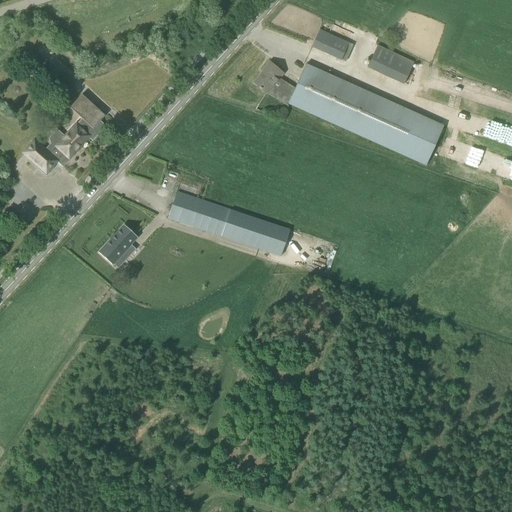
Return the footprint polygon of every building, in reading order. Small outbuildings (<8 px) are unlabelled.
[(341,60),(345,62),(353,46),(319,30),(311,48),(340,62),(341,60)] [(367,68),(403,85),(413,62),(377,46),(367,68)] [(306,64),(304,67),(293,92),(284,84),(279,89),(278,89),(277,90),(272,85),(283,73),(269,62),(263,70),(265,72),(262,76),(261,75),(254,83),(259,88),(261,90),(261,89),(266,93),(267,93),(287,106),(289,104),(426,166),(443,129),(444,126),(306,64)] [(70,108),(81,118),(64,137),(63,136),(60,136),(54,143),(54,145),(56,147),(49,155),(34,141),(23,153),(42,170),(49,169),(56,162),(63,167),(70,159),(69,158),(88,137),(92,140),(92,141),(92,142),(103,130),(102,128),(104,126),(105,127),(106,127),(99,120),(104,116),(82,95),(70,108)] [(272,253),(281,226),(177,192),(168,219),(177,222),(272,253)] [(111,264),(117,258),(137,237),(124,225),(104,246),(98,253),(111,264)] [(70,342),(73,333),(66,330),(63,339),(70,342)]
